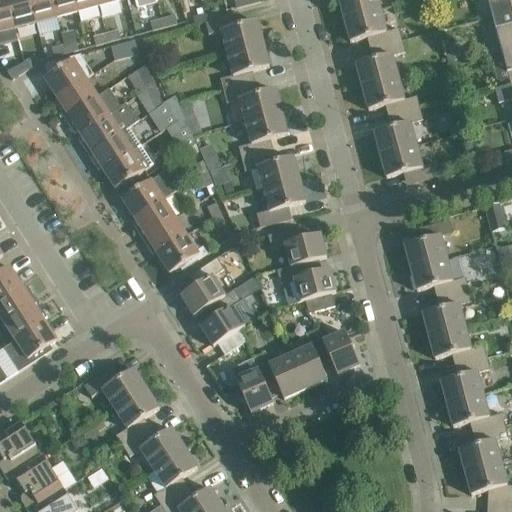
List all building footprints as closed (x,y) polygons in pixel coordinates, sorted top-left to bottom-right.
[(0,0),(0,46),(18,41),(15,30),(6,0),(0,0)] [(6,0),(15,30),(36,24),(29,0),(6,0)] [(29,0),(36,24),(57,19),(51,0),(29,0)] [(51,0),(57,19),(77,13),(73,0),(51,0)] [(73,0),(77,13),(98,8),(96,0),(73,0)] [(155,0),(126,0),(127,0),(134,0),(137,8),(157,3),(155,0)] [(248,6),(246,0),(236,0),(233,1),(236,9),(248,6)] [(338,0),(344,21),(380,11),(376,0),(338,0)] [(511,0),(487,0),(492,19),(511,14),(511,0)] [(198,16),(193,18),(195,26),(208,23),(205,14),(204,9),(196,10),(198,16)] [(208,23),(220,20),(217,11),(205,14),(208,23)] [(373,38),(376,49),(402,42),(399,30),(386,33),(380,11),(344,21),(350,44),(373,38)] [(511,14),(492,19),(501,52),(511,49),(511,14)] [(240,27),(237,16),(205,24),(209,37),(221,33),(227,55),(263,46),(257,23),(240,27)] [(174,17),(162,20),(164,28),(177,25),(174,17)] [(152,32),(164,28),(162,20),(150,23),(152,32)] [(118,32),(105,35),(108,43),(120,40),(118,32)] [(96,47),(108,43),(105,35),(93,38),(96,47)] [(135,42),(110,48),(114,62),(127,59),(124,50),(136,47),(135,42)] [(356,66),(362,89),(398,79),(392,57),(405,54),(402,42),(376,49),(379,60),(356,66)] [(76,43),(64,46),(66,55),(78,51),(76,43)] [(54,58),(66,55),(64,46),(52,49),(54,58)] [(269,68),(263,46),(227,55),(233,77),(220,80),(223,93),(255,84),(252,73),(269,68)] [(136,47),(124,50),(127,59),(139,55),(136,47)] [(495,66),(493,69),(496,81),(499,83),(509,80),(510,85),(511,84),(511,49),(501,52),(504,63),(495,66)] [(34,56),(24,63),(29,71),(39,64),(34,56)] [(51,76),(44,80),(56,99),(86,80),(93,75),(81,56),(48,65),(45,66),(51,76)] [(12,81),(29,71),(24,63),(7,74),(12,81)] [(142,80),(147,92),(155,88),(150,77),(142,80)] [(394,117),(420,110),(417,98),(404,101),(398,79),(362,89),(368,112),(391,106),(394,117)] [(58,101),(54,104),(64,119),(97,98),(86,80),(56,99),(58,101)] [(255,84),(223,93),(227,105),(239,101),(245,123),(281,114),(275,91),(258,95),(255,84)] [(511,84),(510,85),(495,90),(498,104),(511,100),(511,84)] [(160,100),(155,88),(147,92),(152,103),(160,100)] [(97,98),(64,119),(74,135),(78,132),(80,135),(121,108),(109,90),(97,98)] [(168,102),(175,120),(184,116),(179,105),(175,97),(168,102)] [(81,138),(78,140),(88,156),(121,134),(129,128),(139,122),(134,114),(132,115),(125,105),(121,108),(80,135),(81,138)] [(374,134),(380,157),(416,147),(410,125),(423,122),(420,110),(394,117),(397,128),(374,134)] [(287,137),(281,114),(245,123),(251,145),(238,148),(242,161),(273,152),(270,141),(287,137)] [(184,116),(175,120),(177,123),(185,143),(194,139),(193,137),(184,116)] [(121,134),(88,156),(98,171),(101,169),(103,171),(132,153),(141,147),(129,128),(121,134)] [(132,153),(103,171),(115,190),(145,172),(153,166),(141,147),(132,153)] [(422,169),(416,147),(380,157),(386,180),(409,174),(412,185),(438,178),(435,165),(422,169)] [(263,191),(299,182),(293,159),(276,163),(273,152),(242,161),(245,173),(258,169),(263,191)] [(216,156),(204,161),(208,170),(209,172),(221,167),(221,166),(216,156)] [(195,165),(200,177),(209,173),(203,162),(195,165)] [(151,182),(122,201),(134,220),(163,201),(177,192),(165,173),(151,182)] [(214,185),(209,173),(200,177),(206,188),(214,185)] [(305,204),(299,182),(263,191),(269,213),(256,216),(260,229),(291,220),(288,209),(305,204)] [(142,240),(175,219),(163,201),(134,220),(136,222),(132,225),(142,240)] [(208,208),(213,220),(221,216),(216,205),(208,208)] [(485,208),(492,233),(505,230),(498,205),(485,208)] [(226,228),(221,216),(213,220),(218,231),(226,228)] [(156,253),(157,256),(187,237),(175,219),(142,240),(152,256),(156,253)] [(404,247),(410,270),(446,261),(441,239),(453,235),(450,223),(424,230),(427,241),(404,247)] [(294,230),(268,237),(271,250),(285,247),(290,268),(291,269),(303,265),(303,266),(327,260),(320,236),(297,242),(294,230)] [(169,275),(188,263),(191,266),(208,255),(203,249),(196,253),(187,237),(157,256),(169,275)] [(511,246),(511,247),(496,251),(503,274),(511,271),(511,246)] [(224,271),(217,259),(194,274),(201,285),(180,298),(194,318),(214,305),(225,298),(224,297),(212,278),(224,271)] [(439,287),(442,298),(468,291),(465,279),(452,282),(446,261),(410,270),(417,293),(439,287)] [(290,268),(277,272),(280,285),(283,284),(288,307),(300,304),(305,303),(308,315),(335,308),(331,296),(336,294),(330,271),(322,273),(306,277),(303,266),(303,265),(291,269),(290,268)] [(9,268),(0,273),(0,300),(21,287),(9,268)] [(21,287),(0,300),(0,317),(4,324),(37,303),(27,287),(23,290),(21,287)] [(236,290),(224,297),(225,298),(214,305),(221,315),(200,329),(213,349),(217,346),(225,357),(247,342),(240,331),(252,324),(239,304),(243,301),(236,290)] [(422,315),(429,338),(465,329),(459,307),(472,303),(468,291),(442,298),(445,309),(422,315)] [(37,303),(4,324),(16,342),(45,323),(43,320),(47,318),(37,303)] [(16,342),(3,350),(19,374),(50,354),(47,349),(57,342),(45,323),(16,342)] [(457,355),(460,366),(486,359),(483,347),(470,350),(465,329),(429,338),(435,361),(457,355)] [(311,348),(290,357),(305,391),(327,382),(317,359),(327,355),(323,343),(318,330),(305,335),(311,348)] [(323,343),(327,355),(328,355),(337,377),(360,367),(345,333),(323,343)] [(264,354),(252,359),(252,361),(257,372),(258,372),(263,383),(268,395),(279,390),(281,395),(284,401),(305,391),(290,357),(278,363),(276,359),(271,357),(266,359),(264,354)] [(441,383),(447,406),(483,397),(477,375),(490,371),(486,359),(460,366),(463,377),(441,383)] [(252,361),(231,370),(236,381),(251,415),(273,405),(268,395),(263,383),(258,372),(257,372),(252,361)] [(85,388),(85,389),(92,399),(103,392),(115,411),(146,391),(133,371),(119,380),(113,370),(107,374),(85,388)] [(146,391),(115,411),(127,430),(116,437),(123,448),(146,433),(139,424),(159,411),(146,391)] [(475,423),(478,434),(504,427),(501,415),(488,418),(483,397),(447,406),(453,429),(475,423)] [(0,437),(0,455),(3,461),(1,462),(1,463),(0,464),(0,469),(0,470),(7,480),(6,480),(7,482),(14,478),(13,477),(43,458),(21,424),(0,437)] [(459,451),(465,474),(501,464),(495,442),(508,439),(504,427),(478,434),(481,445),(459,451)] [(146,433),(123,448),(130,459),(141,452),(153,470),(184,450),(172,430),(152,443),(146,433)] [(84,445),(79,436),(70,442),(74,448),(78,448),(84,445)] [(184,450),(153,470),(166,490),(154,497),(161,507),(184,493),(177,483),(197,470),(184,450)] [(35,510),(64,492),(43,458),(13,477),(14,478),(25,494),(23,496),(22,496),(21,497),(21,498),(21,500),(21,501),(21,502),(21,503),(22,504),(26,511),(33,511),(35,511),(35,510)] [(494,491),(493,511),(511,511),(511,487),(507,487),(501,464),(465,474),(471,497),(494,491)] [(184,493),(161,507),(164,511),(177,511),(179,511),(218,511),(222,509),(210,489),(190,502),(184,493)] [(77,511),(64,492),(35,510),(35,511),(77,511)]
